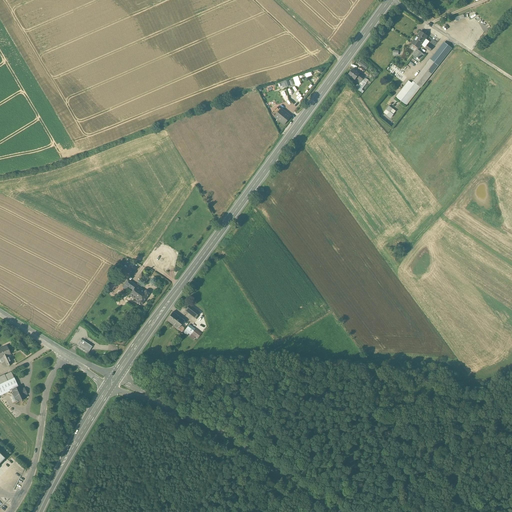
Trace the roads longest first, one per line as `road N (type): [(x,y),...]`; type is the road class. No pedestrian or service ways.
road 1 (primary): [(111,382),(390,0)]
road 2 (secondary): [(111,382),(208,426),(341,511)]
road 3 (residential): [(65,353),(47,383),(32,471),(9,511)]
road 4 (primary): [(37,511),(111,382)]
road 5 (residential): [(394,0),(511,78)]
